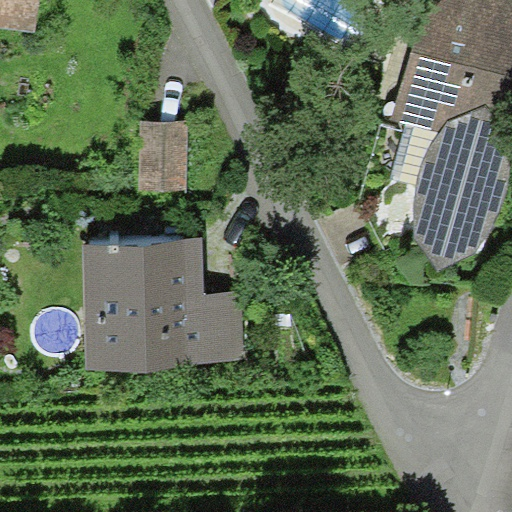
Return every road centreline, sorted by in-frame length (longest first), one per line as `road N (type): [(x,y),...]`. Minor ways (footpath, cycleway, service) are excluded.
road 1 (residential): [(188,0),(372,376),(456,511)]
road 2 (residential): [(494,511),(492,430),(511,365)]
